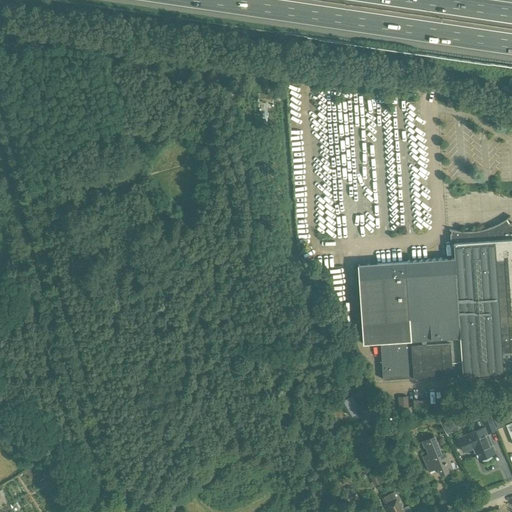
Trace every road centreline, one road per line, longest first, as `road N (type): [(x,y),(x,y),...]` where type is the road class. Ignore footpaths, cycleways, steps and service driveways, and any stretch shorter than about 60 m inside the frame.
road 1 (unclassified): [(0,25),(435,89),(511,120)]
road 2 (motorway): [(202,0),(511,44)]
